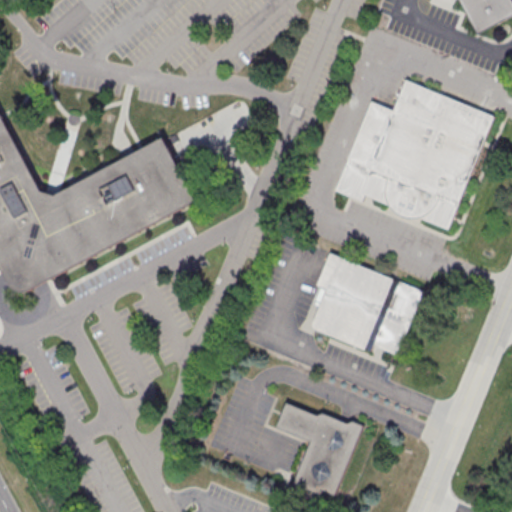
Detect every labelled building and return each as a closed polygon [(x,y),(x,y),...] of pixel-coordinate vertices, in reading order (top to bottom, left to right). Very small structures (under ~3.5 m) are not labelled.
[(511,0),(511,13),(478,33),(461,0),(511,0)] [(495,115),(449,227),(366,193),(363,200),(337,189),(373,100),(394,109),(407,79),(495,115)] [(163,138),(58,198),(42,193),(0,111),(0,265),(6,277),(11,287),(17,292),(23,295),(29,292),(42,285),(198,204),(174,160),(163,138)] [(332,252),(424,289),(397,355),(374,345),(372,352),(316,329),(314,326),(315,323),(329,288),(319,284),(332,252)] [(288,402),(278,427),(312,440),(295,482),(320,493),(323,489),(336,495),(365,425),(354,420),(349,422),(324,412),(319,414),(288,402)]
